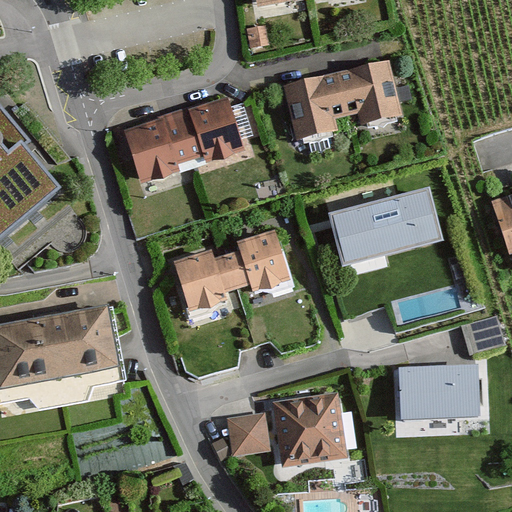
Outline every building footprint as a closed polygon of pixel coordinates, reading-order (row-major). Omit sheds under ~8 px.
[(389,65),(338,78),(348,117),(364,113),(367,125),(402,116),(389,65)] [(348,117),(338,78),(290,91),(303,141),(335,133),(332,122),(348,117)] [(226,102),(178,119),(193,161),(207,156),(210,164),(244,152),(226,102)] [(193,161),(178,119),(130,135),(147,185),(180,173),(178,166),(193,161)] [(0,240),(59,189),(22,147),(0,165),(0,151),(9,143),(0,132),(0,240)] [(427,188),(330,214),(343,262),(440,236),(427,188)] [(511,200),(497,206),(511,248),(511,200)] [(245,252),(229,257),(240,288),(254,283),(257,293),(292,281),(276,234),(242,245),(245,252)] [(240,288),(229,257),(213,262),(210,254),(179,264),(196,314),(229,302),(226,293),(240,288)] [(109,312),(0,331),(0,360),(5,388),(120,367),(109,312)] [(472,364),(400,366),(401,418),(473,416),(472,364)] [(0,403),(35,398),(37,409),(123,395),(119,373),(0,392),(0,403)] [(337,400),(280,407),(287,464),(345,457),(337,400)] [(267,416),(232,420),(235,455),(271,452),(267,416)]
